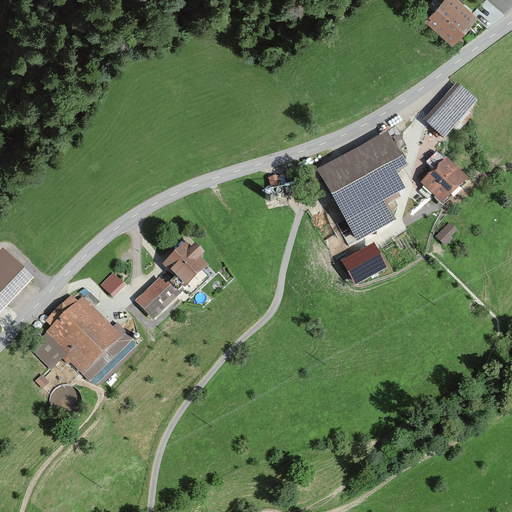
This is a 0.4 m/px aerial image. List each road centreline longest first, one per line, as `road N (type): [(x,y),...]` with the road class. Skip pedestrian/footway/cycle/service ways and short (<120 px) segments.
road 1 (tertiary): [(511,21),(361,126),(187,187),(132,217),(0,345)]
road 2 (track): [(152,511),(168,431),(270,315),(299,218),(344,134)]
road 3 (track): [(511,167),(474,186),(445,216),(426,214),(355,253),(337,241),(313,192)]
road 4 (track): [(338,511),(511,407)]
road 5 (track): [(83,383),(98,393),(97,411),(41,470),(23,511)]
road 6 (unknown): [(423,87),(410,177),(426,214)]
